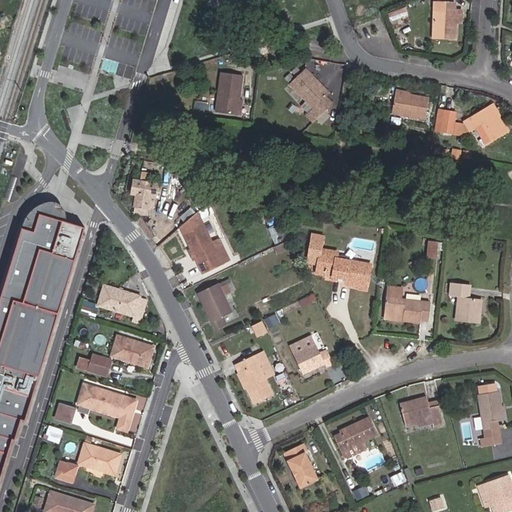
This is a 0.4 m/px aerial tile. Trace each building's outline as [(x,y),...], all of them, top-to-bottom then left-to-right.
[(432,38),(456,39),(456,23),(452,23),(452,11),(455,11),(455,2),(434,1),(432,38)] [(389,19),(399,15),(396,8),(386,12),(389,19)] [(297,62),(295,55),(289,57),(291,64),(297,62)] [(326,96),(330,93),(305,68),(297,76),(291,71),(284,78),(314,108),(306,115),(313,122),(332,103),(326,96)] [(236,115),(238,98),(242,75),(222,72),(215,112),(236,115)] [(391,113),(425,119),(429,99),(395,92),(391,113)] [(493,104),(487,108),(497,125),(503,122),(493,104)] [(497,125),(487,108),(463,122),(469,131),(476,127),(486,144),(508,131),(503,122),(497,125)] [(439,131),(452,133),(455,112),(442,110),(439,131)] [(185,184),(187,170),(172,167),(170,182),(185,184)] [(155,197),(157,184),(149,183),(151,174),(141,172),(140,182),(133,181),(131,194),(136,194),(135,206),(148,209),(150,196),(155,197)] [(207,207),(199,210),(202,217),(210,214),(207,207)] [(21,421),(26,422),(85,228),(52,219),(39,215),(34,233),(16,227),(0,279),(0,482),(13,440),(15,441),(21,421)] [(149,240),(155,237),(140,215),(135,219),(149,240)] [(221,264),(215,250),(203,226),(184,234),(201,273),(221,264)] [(276,246),(287,240),(283,232),(273,238),(276,246)] [(357,284),(367,286),(371,265),(338,259),(339,253),(323,250),(325,237),(311,235),(306,261),(317,263),(315,270),(323,271),(322,275),(333,277),(332,280),(357,284)] [(278,253),(291,248),(287,240),(276,246),(275,246),(278,253)] [(427,257),(436,258),(438,242),(428,241),(427,257)] [(221,264),(228,260),(222,246),(215,250),(221,264)] [(458,297),(468,298),(470,285),(451,283),(449,296),(458,297)] [(140,318),(145,300),(139,299),(140,296),(104,285),(98,305),(133,316),(134,316),(140,318)] [(222,316),(231,312),(222,295),(230,292),(226,285),(219,288),(218,285),(198,294),(215,330),(226,326),(222,316)] [(420,320),(428,321),(430,303),(402,300),(403,289),(386,287),(383,318),(420,322),(420,320)] [(456,321),(479,324),(481,300),(468,298),(458,297),(456,321)] [(320,332),(314,334),(318,350),(324,348),(320,332)] [(111,356),(147,367),(153,347),(117,336),(111,356)] [(293,355),(302,374),(325,364),(326,367),(333,364),(326,350),(320,353),(311,336),(290,346),(294,354),(293,355)] [(87,371),(106,376),(111,361),(92,355),(87,371)] [(254,405),(272,396),(264,379),(257,364),(253,356),(235,365),(254,405)] [(257,364),(264,379),(273,375),(265,360),(257,364)] [(116,428),(126,431),(136,401),(83,384),(77,404),(120,417),(116,428)] [(496,421),(503,419),(498,391),(479,394),(485,431),(498,428),(496,421)] [(438,405),(429,407),(428,404),(427,398),(399,404),(404,422),(430,415),(432,423),(433,426),(443,423),(438,405)] [(55,418),(70,423),(74,409),(59,405),(55,418)] [(416,423),(418,426),(432,423),(430,415),(404,422),(405,426),(416,423)] [(377,435),(369,417),(339,432),(340,434),(334,437),(344,459),(367,448),(364,441),(377,435)] [(56,438),(60,439),(63,431),(51,427),(47,439),(55,442),(56,438)] [(499,436),(498,428),(485,431),(486,438),(499,436)] [(164,511),(163,511),(184,441),(160,433),(136,511),(164,511)] [(100,440),(86,435),(85,440),(98,444),(100,440)] [(501,444),(499,436),(486,438),(488,447),(501,444)] [(300,487),(319,479),(305,452),(307,451),(304,443),(283,453),(300,487)] [(78,464),(114,475),(120,455),(84,444),(78,464)] [(53,479),(71,485),(76,468),(58,462),(53,479)] [(413,478),(408,466),(403,468),(408,480),(413,478)] [(394,486),(406,481),(402,473),(390,478),(394,486)] [(494,511),(504,511),(511,509),(511,486),(508,476),(487,483),(494,505),(492,506),(494,511)] [(492,506),(494,505),(487,483),(477,486),(484,508),(492,506)] [(44,511),(45,511),(91,511),(93,505),(50,492),(49,496),(38,492),(34,503),(45,506),(44,511)] [(435,511),(443,509),(440,500),(440,499),(429,503),(431,511),(435,511)]
